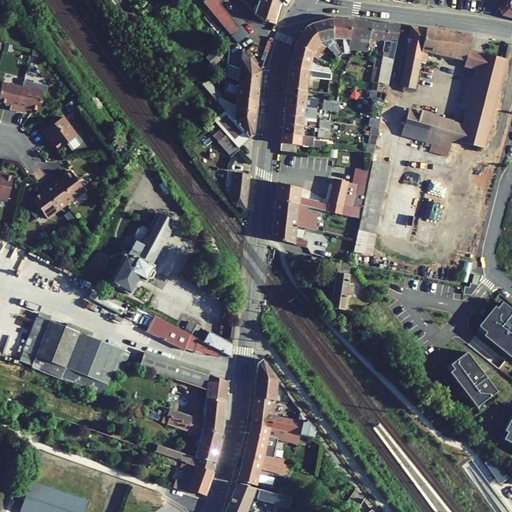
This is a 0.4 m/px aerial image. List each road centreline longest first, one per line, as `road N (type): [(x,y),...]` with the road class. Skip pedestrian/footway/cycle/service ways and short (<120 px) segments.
road 1 (tertiary): [(209,511),(238,399),(277,56),(302,1)]
road 2 (tertiary): [(511,30),(302,1)]
